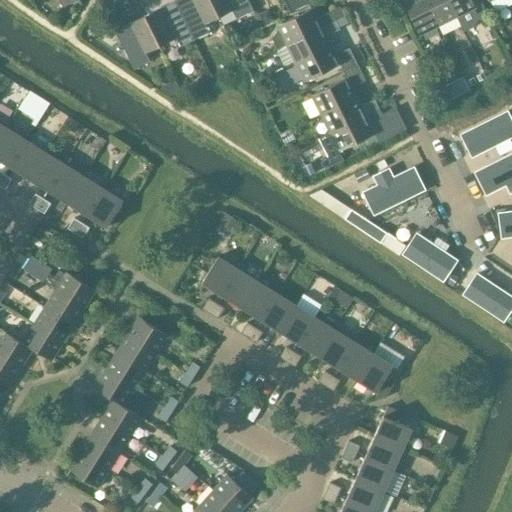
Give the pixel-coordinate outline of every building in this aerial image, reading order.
[(73,4),(71,0),(60,0),(64,8),(73,4)] [(210,32),(205,24),(219,17),(211,0),(176,0),(175,1),(194,40),(210,32)] [(237,19),(254,11),(248,0),(211,0),(219,17),(233,10),(237,19)] [(303,7),(299,0),(285,0),(292,13),(303,7)] [(401,0),(418,35),(437,26),(423,0),(401,0)] [(423,0),(437,26),(455,17),(446,0),(423,0)] [(473,27),(479,18),(474,8),(470,0),(446,0),(455,17),(456,17),(463,31),(473,27)] [(174,39),(178,48),(194,40),(175,1),(145,15),(161,46),(174,39)] [(343,15),(338,6),(316,17),(311,8),(276,26),(278,30),(272,38),(276,48),(285,44),(286,44),(335,20),(335,19),(343,15)] [(151,62),(147,53),(161,46),(145,15),(115,30),(134,70),(151,62)] [(295,63),(329,45),(325,36),(339,29),(335,20),(286,44),(295,63)] [(295,63),(304,81),(339,64),(329,45),(295,63)] [(339,64),(343,71),(357,63),(353,57),(349,47),(340,51),(345,61),(339,64)] [(365,80),(357,63),(343,71),(346,78),(352,75),(356,84),(365,80)] [(346,78),(311,95),(320,113),(355,96),(346,78)] [(18,108),(38,120),(50,100),(30,88),(18,108)] [(355,96),(320,113),(329,132),(365,115),(355,96)] [(370,112),(378,108),(374,99),(366,103),(370,112)] [(332,165),(343,160),(338,151),(374,133),(369,124),(383,117),(378,108),(370,112),(365,115),(329,132),(318,138),(332,165)] [(511,145),(511,115),(511,113),(460,138),(474,165),(511,145)] [(7,128),(0,137),(0,159),(9,166),(26,140),(7,128)] [(26,140),(9,166),(28,178),(45,152),(26,140)] [(64,164),(45,152),(28,178),(48,190),(64,164)] [(511,159),(477,177),(489,200),(511,188),(511,159)] [(83,176),(64,164),(48,190),(67,202),(83,176)] [(427,194),(415,170),(393,181),(389,172),(374,179),(378,188),(362,195),(374,220),(427,194)] [(11,178),(4,173),(0,180),(0,185),(5,188),(11,178)] [(102,188),(83,176),(67,202),(86,214),(102,188)] [(122,201),(102,188),(86,214),(106,227),(122,201)] [(35,193),(28,203),(36,208),(43,198),(35,193)] [(43,213),(50,202),(43,198),(36,208),(43,213)] [(368,231),(375,222),(357,210),(351,219),(368,231)] [(511,213),(499,215),(501,240),(511,238),(511,213)] [(73,217),(67,227),(74,232),(81,222),(73,217)] [(89,227),(81,222),(74,232),(82,237),(89,227)] [(386,244),(393,234),(375,222),(369,232),(370,233),(386,244)] [(443,286),(459,263),(415,234),(399,258),(443,286)] [(19,252),(13,263),(20,267),(26,257),(19,252)] [(217,255),(201,282),(221,294),(237,268),(217,255)] [(6,273),(13,277),(20,267),(13,263),(6,273)] [(257,280),(237,268),(221,294),(240,306),(257,280)] [(95,289),(67,271),(55,289),(83,307),(95,289)] [(504,324),(511,311),(511,299),(476,276),(463,297),(504,324)] [(276,292),(257,280),(240,306),(260,319),(276,292)] [(55,289),(44,307),(72,324),(83,307),(55,289)] [(276,292),(260,319),(279,331),(296,304),(276,292)] [(207,297),(201,308),(209,313),(216,302),(207,297)] [(223,307),(216,302),(209,313),(216,317),(223,307)] [(315,316),(296,304),(279,331),(298,343),(315,316)] [(44,307),(33,324),(61,342),(72,324),(44,307)] [(298,343),(318,355),(334,329),(315,316),(298,343)] [(167,334),(139,317),(128,335),(155,352),(167,334)] [(246,321),(240,332),(248,337),(255,327),(246,321)] [(61,342),(33,324),(22,342),(32,348),(50,360),(61,342)] [(262,331),(255,327),(248,337),(255,342),(262,331)] [(334,329),(318,355),(337,367),(354,341),(334,329)] [(22,342),(4,330),(0,336),(0,351),(21,365),(32,348),(22,342)] [(155,352),(128,335),(117,352),(144,370),(155,352)] [(337,367),(357,379),(373,353),(354,341),(337,367)] [(278,356),(287,362),(293,351),(285,346),(278,356)] [(21,365),(0,351),(0,376),(10,383),(21,365)] [(300,355),(293,351),(287,362),(293,366),(300,355)] [(144,370),(117,352),(106,370),(133,387),(144,370)] [(385,397),(391,388),(383,383),(393,365),(373,353),(357,379),(385,397)] [(201,364),(194,360),(187,372),(194,376),(201,364)] [(133,387),(106,370),(95,388),(113,400),(113,399),(122,405),(133,387)] [(317,380),(326,386),(332,375),(323,370),(317,380)] [(181,380),(188,385),(194,376),(187,372),(181,380)] [(332,390),(339,380),(332,375),(326,386),(332,390)] [(0,398),(10,383),(0,376),(0,398)] [(172,395),(165,407),(171,411),(179,399),(172,395)] [(113,400),(102,417),(130,434),(141,417),(122,405),(113,399),(113,400)] [(387,404),(373,436),(402,448),(411,427),(393,419),(397,409),(387,404)] [(159,415),(166,419),(171,411),(165,407),(159,415)] [(130,434),(102,417),(91,434),(119,451),(130,434)] [(119,451),(91,434),(80,452),(108,469),(119,451)] [(373,436),(364,457),(393,469),(402,448),(373,436)] [(348,439),(344,448),(355,453),(359,444),(348,439)] [(169,443),(161,453),(168,458),(176,448),(169,443)] [(184,447),(176,457),(182,463),(190,451),(184,447)] [(340,456),(352,461),(355,453),(344,448),(340,456)] [(69,470),(97,487),(108,469),(80,452),(69,470)] [(154,462),(161,467),(168,458),(161,453),(154,462)] [(169,466),(176,471),(182,463),(176,457),(169,466)] [(364,457),(355,477),(383,490),(393,469),(364,457)] [(184,466),(171,479),(182,489),(195,476),(184,466)] [(251,496),(226,474),(212,489),(237,511),(251,496)] [(151,480),(144,476),(136,486),(143,491),(151,480)] [(346,498),(374,511),(383,490),(355,477),(346,498)] [(159,479),(151,490),(157,495),(166,484),(159,479)] [(341,486),(329,481),(325,489),(337,494),(341,486)] [(129,495),(136,500),(143,491),(136,486),(129,495)] [(237,511),(212,489),(199,505),(207,511),(237,511)] [(322,497),(333,503),(337,494),(325,489),(322,497)] [(145,498),(151,503),(157,495),(151,490),(145,498)] [(339,511),(373,511),(374,511),(346,498),(339,511)]
